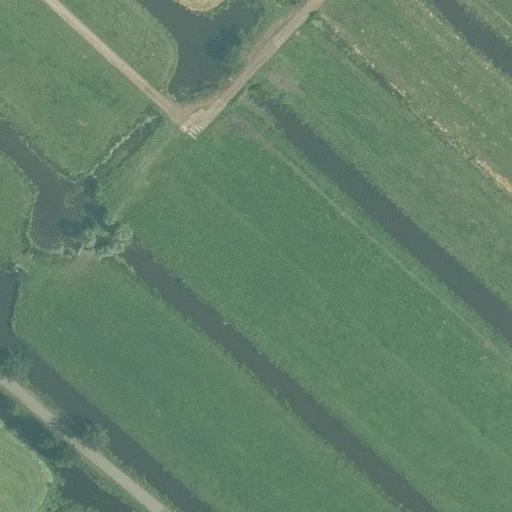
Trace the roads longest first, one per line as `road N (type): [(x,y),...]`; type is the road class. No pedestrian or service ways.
road 1 (track): [(51,0),(185,120),(208,115),(322,0)]
road 2 (tertiary): [(172,511),(0,366)]
